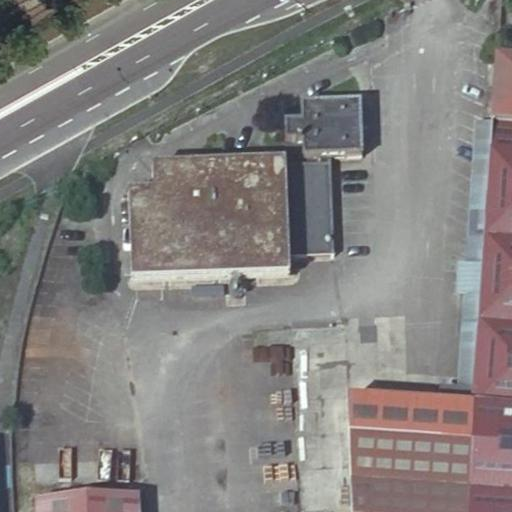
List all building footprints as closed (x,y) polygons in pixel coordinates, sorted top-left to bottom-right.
[(511,511),(511,65),(497,65),(492,136),(483,270),(481,300),(473,414),(457,413),(426,411),(347,405),(349,511),(511,511)] [(363,160),(360,108),(302,110),(302,126),(286,126),(288,170),(285,170),(285,168),(151,172),(153,197),(128,198),(133,288),(289,282),(289,260),(333,258),(329,161),(363,160)] [(483,270),(492,136),(474,134),(466,269),(483,270)] [(483,270),(466,269),(457,269),(456,298),(464,299),(481,300),(483,270)] [(481,300),(464,299),(457,413),(473,414),(481,300)] [(137,511),(137,503),(37,507),(36,511),(137,511)]
